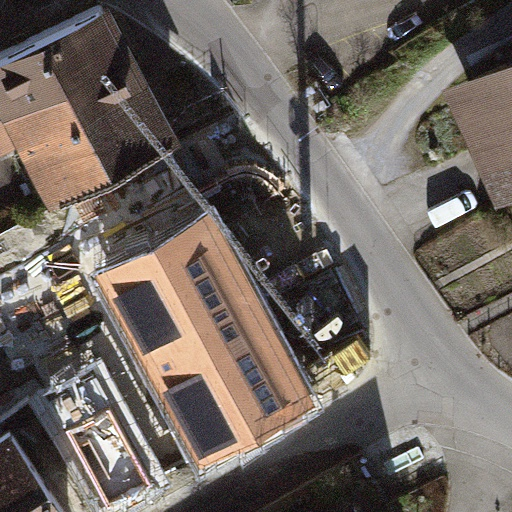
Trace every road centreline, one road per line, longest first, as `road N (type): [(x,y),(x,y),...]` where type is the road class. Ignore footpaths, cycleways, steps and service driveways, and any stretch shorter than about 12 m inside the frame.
road 1 (residential): [(206,511),(447,367)]
road 2 (tertiary): [(180,0),(252,76),(340,205)]
road 3 (residential): [(340,205),(400,115),(470,39),(511,16)]
road 4 (tertiary): [(340,205),(447,367)]
road 5 (unknown): [(252,76),(327,15),(401,0)]
